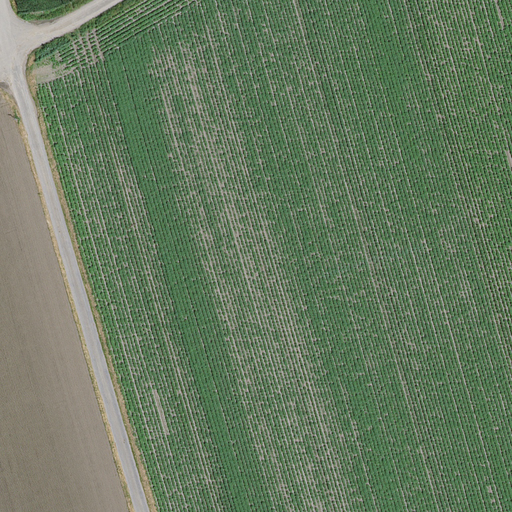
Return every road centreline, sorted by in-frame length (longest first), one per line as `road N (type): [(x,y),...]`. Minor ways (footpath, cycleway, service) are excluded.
road 1 (unclassified): [(142,511),(0,24)]
road 2 (track): [(110,0),(0,58)]
